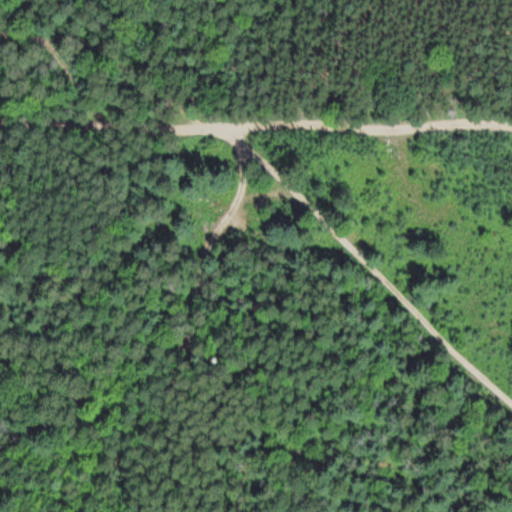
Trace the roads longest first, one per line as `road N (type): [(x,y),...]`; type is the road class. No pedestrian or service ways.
road 1 (track): [(0,33),(98,46),(213,126),(465,120),(511,127)]
road 2 (track): [(225,126),(511,401)]
road 3 (track): [(213,126),(0,121)]
